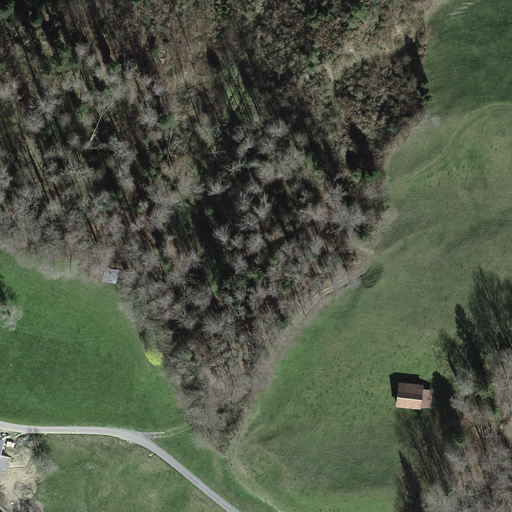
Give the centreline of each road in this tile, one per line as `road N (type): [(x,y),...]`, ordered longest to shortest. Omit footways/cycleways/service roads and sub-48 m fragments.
road 1 (track): [(229,511),(139,435),(0,426)]
road 2 (track): [(139,435),(209,419),(245,385)]
